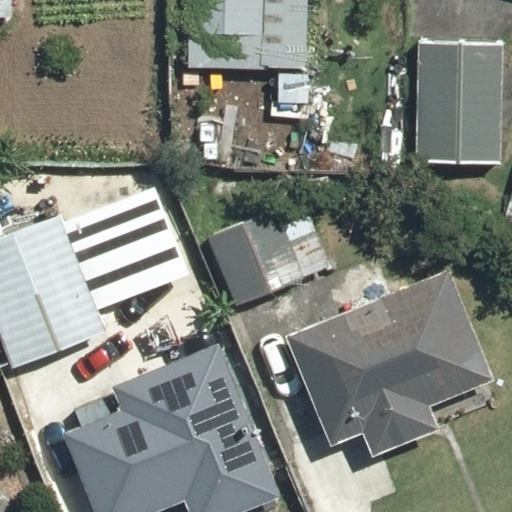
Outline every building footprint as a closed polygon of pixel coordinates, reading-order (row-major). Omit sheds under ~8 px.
[(0,0),(0,16),(10,17),(10,0),(0,0)] [(304,0),(185,0),(185,12),(189,12),(187,66),(303,69),(304,0)] [(495,162),(502,46),(420,42),(414,158),(495,162)] [(157,178),(0,238),(0,338),(11,366),(104,330),(92,299),(189,261),(157,178)] [(294,193),(206,234),(240,308),(329,267),(294,193)] [(443,270),(283,337),(328,445),(359,432),(370,458),(435,430),(425,405),(489,378),(443,270)] [(240,511),(279,496),(216,344),(111,387),(120,410),(61,434),(92,511),(155,511),(182,501),(186,511),(240,511)]
